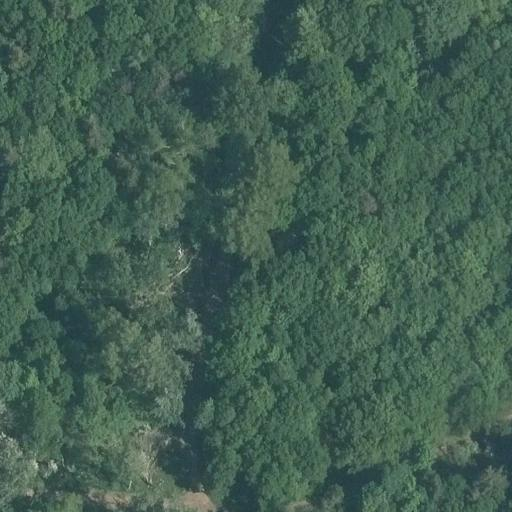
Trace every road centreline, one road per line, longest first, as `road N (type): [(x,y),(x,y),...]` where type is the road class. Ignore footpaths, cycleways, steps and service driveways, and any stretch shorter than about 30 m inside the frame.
road 1 (track): [(285,0),(195,352),(192,452),(218,511)]
road 2 (unknown): [(128,0),(95,107),(73,511)]
